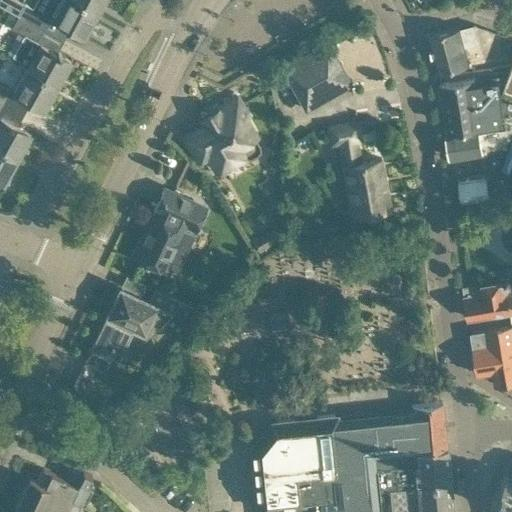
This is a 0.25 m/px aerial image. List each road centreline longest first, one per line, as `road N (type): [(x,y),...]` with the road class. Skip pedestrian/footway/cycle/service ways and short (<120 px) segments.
road 1 (residential): [(463,435),(419,104),(397,29)]
road 2 (residential): [(19,244),(154,12),(193,33)]
road 3 (tertiary): [(80,270),(193,33)]
road 4 (tertiary): [(0,448),(80,270)]
